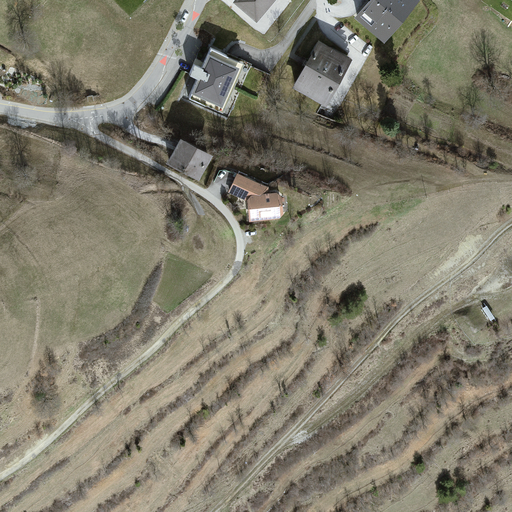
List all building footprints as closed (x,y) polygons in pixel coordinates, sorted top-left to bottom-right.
[(237,0),(235,3),(260,21),(277,0),(237,0)] [(351,0),(345,10),(388,42),(421,0),(351,0)] [(319,40),(295,85),(331,104),(352,60),(319,40)] [(242,64),(211,50),(203,70),(194,66),(189,77),(197,80),(188,99),(221,113),(242,64)] [(182,141),(166,163),(199,180),(213,156),(182,141)] [(233,178),(235,170),(221,165),(216,180),(227,184),(229,176),(233,178)] [(238,173),(228,192),(248,199),(251,223),(280,222),(285,215),(282,195),(265,194),(269,188),(238,173)]
